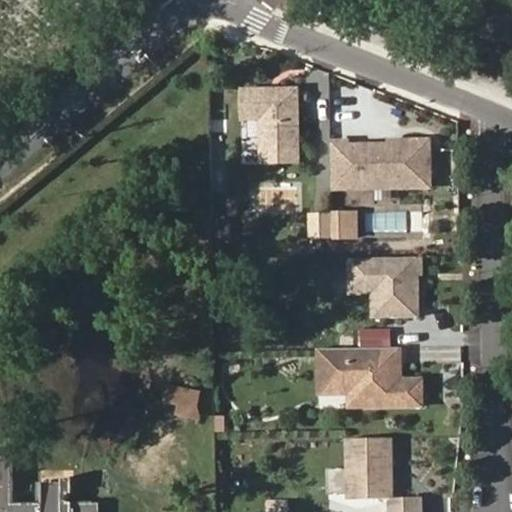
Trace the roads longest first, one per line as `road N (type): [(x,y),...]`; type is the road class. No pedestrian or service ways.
road 1 (residential): [(496,511),(496,140),(503,118)]
road 2 (residential): [(228,0),(503,118)]
road 3 (secondary): [(199,0),(0,165)]
